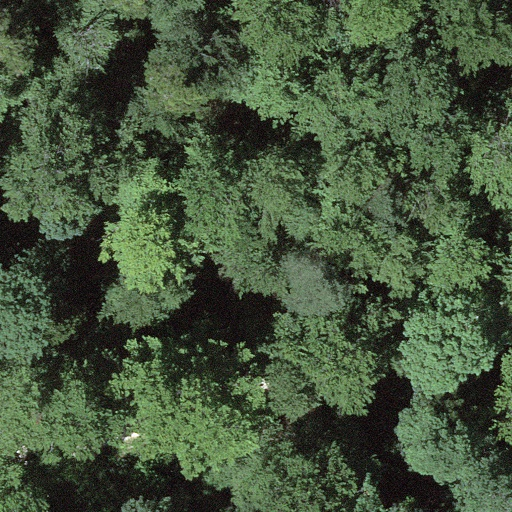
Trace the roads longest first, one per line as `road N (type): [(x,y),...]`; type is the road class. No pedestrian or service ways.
road 1 (track): [(511,320),(0,453)]
road 2 (track): [(0,217),(100,214),(228,230),(511,241)]
